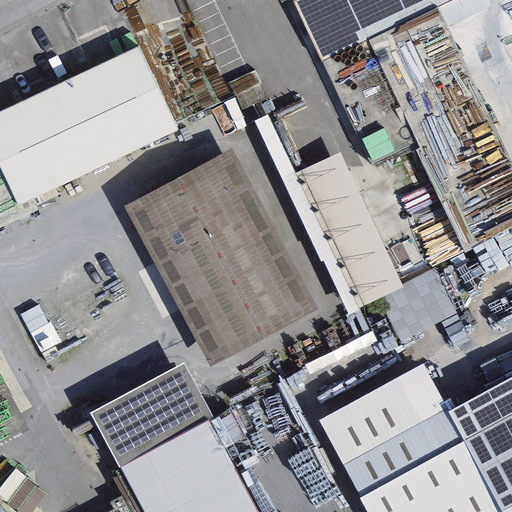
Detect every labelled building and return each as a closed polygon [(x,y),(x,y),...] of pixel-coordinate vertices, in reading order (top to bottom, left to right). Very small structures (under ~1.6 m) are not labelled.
[(297,0),(326,60),(454,0),(297,0)] [(141,45),(0,111),(0,158),(23,206),(182,130),(141,45)] [(235,150),(131,207),(217,364),(321,308),(235,150)] [(344,155),(302,175),(365,307),(407,287),(344,155)] [(424,363),(322,419),(372,511),(511,511),(511,378),(451,412),(424,363)] [(261,511),(211,419),(124,468),(136,490),(148,511),(261,511)] [(118,508),(109,511),(148,511),(136,490),(114,501),(118,508)]
